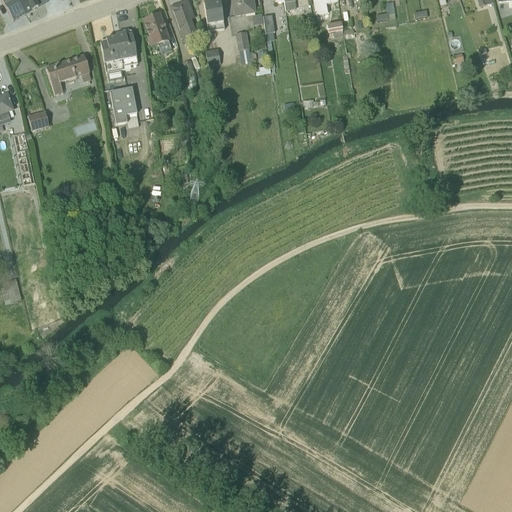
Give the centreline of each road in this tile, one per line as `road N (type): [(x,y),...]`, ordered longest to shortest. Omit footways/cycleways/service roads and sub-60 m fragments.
road 1 (track): [(511,206),(453,209),(284,257),(230,295),(183,356),(18,511)]
road 2 (tertiary): [(122,0),(0,46)]
